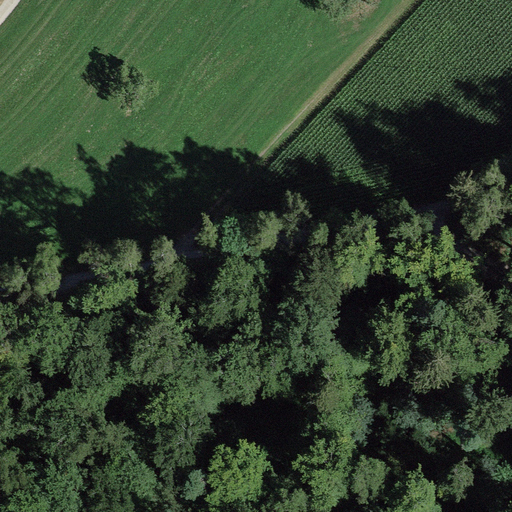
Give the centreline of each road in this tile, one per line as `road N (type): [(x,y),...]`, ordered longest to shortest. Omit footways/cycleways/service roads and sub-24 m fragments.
road 1 (track): [(511,184),(0,297)]
road 2 (track): [(166,261),(403,0)]
road 3 (track): [(357,220),(511,288)]
